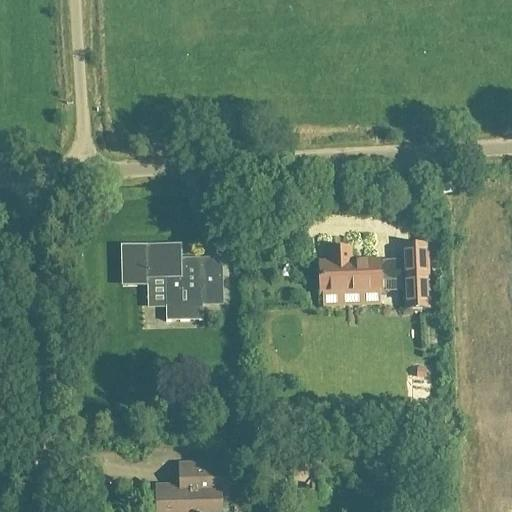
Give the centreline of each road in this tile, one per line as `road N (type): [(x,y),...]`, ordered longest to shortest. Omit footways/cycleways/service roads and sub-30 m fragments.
road 1 (residential): [(85,171),(511,146)]
road 2 (track): [(32,511),(29,173)]
road 3 (residential): [(85,171),(75,0)]
road 4 (unknown): [(241,162),(235,18)]
